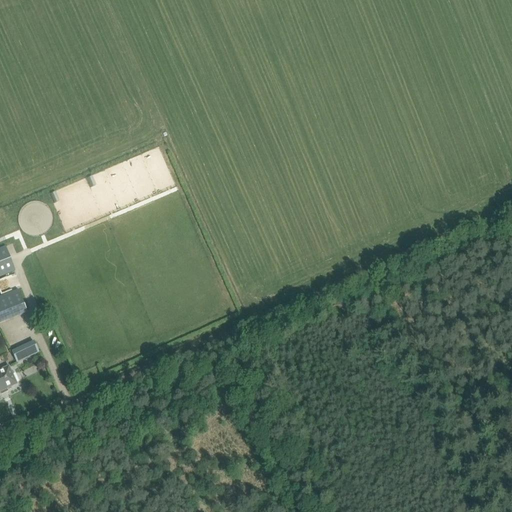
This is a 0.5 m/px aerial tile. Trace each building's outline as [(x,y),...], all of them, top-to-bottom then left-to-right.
[(86,16),(101,10),(96,0),(63,0),(65,5),(74,2),(77,9),(83,7),(86,16)] [(6,20),(0,22),(0,190),(6,206),(6,184),(9,183),(7,177),(12,177),(11,174),(5,174),(6,20)] [(164,184),(175,179),(168,163),(161,166),(165,174),(160,176),(164,184)] [(42,202),(38,177),(28,178),(28,174),(18,175),(20,186),(22,186),(23,190),(29,189),(34,189),(36,203),(42,202)] [(5,247),(0,248),(0,276),(15,270),(5,247)] [(18,290),(0,296),(0,323),(5,321),(27,312),(18,290)] [(19,361),(41,352),(36,341),(15,350),(19,361)] [(13,375),(9,367),(0,370),(0,392),(17,384),(16,382),(19,381),(15,374),(13,375)]
